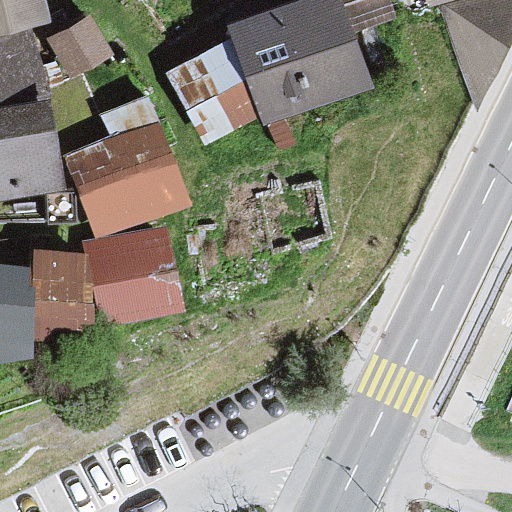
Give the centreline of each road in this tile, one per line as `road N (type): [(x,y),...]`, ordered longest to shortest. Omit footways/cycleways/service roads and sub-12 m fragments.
road 1 (secondary): [(511,140),(368,441)]
road 2 (residential): [(440,467),(511,313)]
